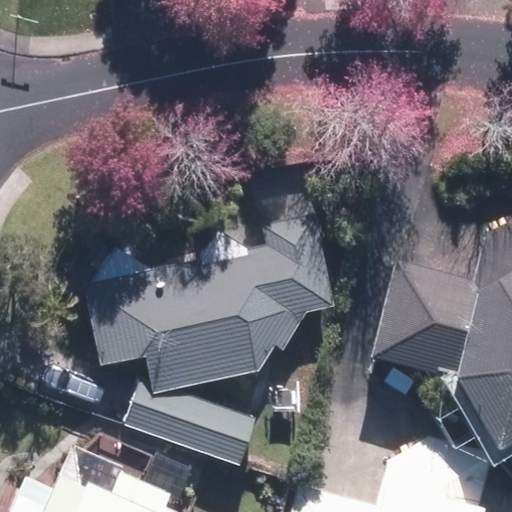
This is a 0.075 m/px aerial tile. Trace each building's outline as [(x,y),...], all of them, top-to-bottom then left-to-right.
[(323,305),(306,208),(245,219),(252,257),(74,288),(87,362),(127,355),(133,392),(242,373),(236,336),(278,329),(275,313),(323,305)] [(357,360),(430,380),(464,444),(511,418),(511,279),(461,265),(455,289),(382,269),(357,360)] [(165,413),(124,400),(114,430),(224,466),(241,414),(172,392),(165,413)] [(466,511),(481,454),(414,437),(378,462),(371,488),(358,485),(353,503),(284,485),(277,511),(466,511)] [(170,511),(174,502),(102,473),(93,498),(17,468),(0,510),(0,511),(170,511)]
